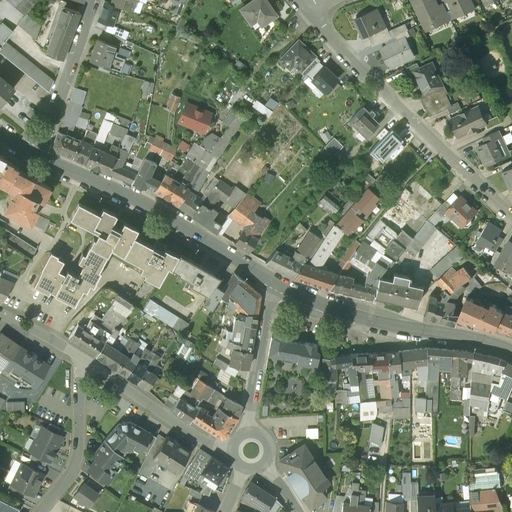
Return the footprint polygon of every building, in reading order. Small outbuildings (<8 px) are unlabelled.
[(33,5),(28,0),(19,0),(13,6),(24,16),(27,13),(33,5)] [(133,0),(111,0),(110,4),(119,7),(133,12),(136,1),(133,0)] [(265,0),(254,0),(241,9),(252,24),(258,20),(262,26),(276,16),(265,0)] [(434,0),(414,0),(412,1),(425,28),(443,20),(437,6),(434,0)] [(473,9),(469,0),(447,0),(448,2),(455,17),(473,9)] [(110,4),(104,1),(99,16),(114,21),(119,7),(110,4)] [(442,4),(442,3),(437,6),(443,20),(444,23),(450,21),(443,5),(442,4)] [(79,13),(64,8),(47,54),(49,55),(62,59),(79,13)] [(377,8),(356,18),(365,37),(372,34),(374,39),(389,32),(377,8)] [(24,16),(18,25),(35,39),(40,24),(27,13),(24,16)] [(112,26),(114,21),(99,16),(96,24),(111,29),(112,26)] [(186,21),(180,18),(176,28),(182,31),(186,21)] [(12,32),(1,23),(0,24),(0,47),(1,45),(5,41),(12,32)] [(122,30),(112,26),(111,29),(110,32),(113,34),(120,37),(122,30)] [(407,30),(394,36),(397,41),(405,37),(406,38),(410,36),(407,30)] [(389,32),(374,39),(377,44),(391,37),(389,32)] [(120,37),(113,34),(110,41),(122,45),(124,39),(120,37)] [(397,41),(380,49),(389,68),(414,56),(406,38),(405,37),(397,41)] [(116,45),(97,39),(90,61),(99,64),(107,67),(110,59),(111,60),(116,45)] [(315,56),(298,40),(279,60),(287,68),(293,62),(302,70),(315,57),(315,56)] [(54,80),(5,41),(1,45),(0,47),(0,52),(49,92),(54,80)] [(315,57),(302,70),(300,72),(304,77),(306,75),(318,62),(319,61),(315,57)] [(238,60),(234,66),(243,72),(247,66),(238,60)] [(324,67),(318,62),(306,75),(312,79),(324,67)] [(442,84),(432,62),(419,68),(420,69),(413,72),(424,93),(442,84)] [(417,63),(406,68),(409,74),(413,72),(420,69),(419,68),(417,63)] [(107,67),(99,64),(97,70),(109,74),(111,68),(107,67)] [(340,79),(325,66),(324,67),(312,79),(311,81),(325,95),(340,79)] [(0,103),(14,88),(0,76),(0,103)] [(154,82),(145,80),(142,90),(153,92),(154,82)] [(444,93),(446,92),(442,84),(424,93),(424,94),(421,95),(427,108),(430,107),(433,114),(447,107),(450,106),(444,93)] [(86,91),(74,87),(71,99),(82,102),(86,91)] [(174,93),(172,92),(166,108),(174,111),(179,96),(174,94),(174,93)] [(272,111),(256,100),(252,105),(268,117),(272,111)] [(79,105),(70,102),(67,113),(72,114),(72,115),(75,116),(79,105)] [(450,106),(447,107),(450,113),(461,108),(458,102),(450,106)] [(243,103),(237,112),(245,117),(251,108),(243,103)] [(208,115),(185,106),(179,120),(202,129),(208,115)] [(368,111),(363,106),(348,121),(364,137),(366,137),(378,124),(378,122),(374,118),(376,116),(374,114),(374,112),(371,110),(370,110),(368,111)] [(477,107),(454,118),(457,125),(454,126),(459,136),(485,124),(484,122),(477,107)] [(130,120),(106,111),(97,133),(95,140),(88,137),(85,143),(89,145),(90,142),(93,143),(92,146),(98,148),(106,152),(107,150),(110,145),(119,149),(119,147),(121,148),(125,137),(130,120)] [(64,112),(58,131),(66,134),(67,129),(71,118),(72,115),(72,114),(67,113),(64,112)] [(237,112),(210,152),(218,158),(245,117),(237,112)] [(497,115),(484,122),(485,124),(487,129),(501,123),(497,115)] [(89,119),(78,117),(77,120),(75,125),(85,128),(89,119)] [(77,120),(71,118),(67,129),(72,130),(75,125),(77,120)] [(82,142),(80,141),(73,158),(85,164),(92,146),(93,143),(90,142),(89,145),(85,143),(88,137),(95,140),(97,133),(88,129),(82,142)] [(391,129),(368,151),(379,162),(387,154),(399,142),(401,140),(391,129)] [(499,130),(486,136),(488,142),(498,138),(502,136),(499,130)] [(66,134),(58,131),(56,137),(64,140),(65,135),(66,134)] [(511,136),(510,132),(502,136),(498,138),(502,146),(511,141),(511,136)] [(80,141),(65,135),(64,140),(56,137),(53,146),(56,151),(73,158),(80,141)] [(125,165),(122,163),(132,140),(125,137),(121,148),(119,147),(119,149),(115,156),(107,173),(131,183),(136,173),(129,170),(132,164),(127,162),(125,165)] [(148,148),(160,154),(170,160),(176,149),(153,137),(148,148)] [(333,137),(324,147),(333,156),(343,146),(333,137)] [(498,138),(488,142),(477,147),(486,165),(507,155),(502,146),(498,138)] [(183,140),(176,148),(183,152),(189,144),(183,140)] [(210,152),(194,142),(186,155),(194,161),(180,183),(181,184),(189,189),(188,190),(196,195),(214,164),(218,158),(210,152)] [(404,147),(399,142),(387,154),(392,159),(404,147)] [(148,148),(141,144),(135,156),(143,160),(144,157),(148,148)] [(119,149),(110,145),(107,150),(106,152),(115,156),(119,149)] [(92,146),(85,164),(90,166),(98,148),(92,146)] [(106,152),(98,148),(90,166),(107,173),(115,156),(106,152)] [(148,148),(144,157),(156,163),(160,154),(148,148)] [(3,157),(0,155),(0,183),(13,191),(4,209),(30,223),(41,201),(42,201),(49,187),(17,171),(18,168),(11,165),(12,164),(2,159),(3,157)] [(136,173),(131,183),(144,189),(146,186),(150,176),(156,163),(144,157),(143,160),(136,173)] [(511,162),(511,160),(500,165),(502,171),(511,166),(511,162)] [(158,185),(154,191),(170,201),(181,184),(180,183),(171,178),(179,166),(173,162),(171,165),(158,185)] [(265,166),(260,172),(263,175),(268,168),(265,166)] [(511,166),(502,171),(511,189),(511,188),(511,166)] [(266,172),(263,182),(271,185),(274,175),(266,172)] [(367,174),(353,191),(359,196),(367,187),(374,180),(367,174)] [(150,176),(146,186),(154,191),(158,185),(157,184),(156,184),(158,179),(150,176)] [(230,189),(218,180),(215,185),(210,191),(220,197),(224,201),(234,188),(232,187),(230,189)] [(211,182),(202,194),(204,195),(201,199),(203,201),(200,204),(201,205),(207,197),(209,194),(208,193),(210,191),(215,185),(211,182)] [(419,182),(414,187),(426,200),(431,196),(419,182)] [(181,184),(170,201),(178,206),(188,190),(189,189),(181,184)] [(235,186),(234,188),(224,201),(233,208),(239,201),(245,194),(235,186)] [(359,196),(335,225),(346,234),(351,229),(353,230),(362,219),(354,212),(358,208),(366,215),(375,204),(374,202),(378,197),(367,187),(359,196)] [(188,190),(178,206),(192,216),(199,206),(191,201),(195,195),(196,195),(188,190)] [(207,197),(215,204),(220,197),(210,191),(208,193),(209,194),(207,197)] [(326,194),(320,200),(335,212),(340,206),(326,194)] [(201,199),(195,195),(191,201),(199,206),(200,204),(203,201),(201,199)] [(476,211),(460,196),(452,205),(446,212),(461,226),(462,225),(464,227),(467,227),(471,223),(471,220),(469,218),(476,211)] [(207,197),(201,205),(200,204),(199,206),(192,216),(204,225),(210,218),(211,218),(216,211),(212,208),(215,204),(207,197)] [(446,200),(435,211),(441,217),(446,212),(452,205),(446,200)] [(251,210),(239,201),(233,208),(229,213),(234,216),(242,222),(243,221),(251,210)] [(153,247),(133,237),(136,231),(131,228),(132,226),(124,222),(120,229),(111,225),(116,215),(103,208),(100,214),(79,203),(76,209),(75,208),(70,218),(85,226),(86,223),(99,230),(95,238),(96,239),(92,246),(107,255),(110,248),(124,256),(123,256),(142,266),(140,271),(145,273),(143,277),(158,285),(167,268),(171,269),(171,268),(178,255),(165,248),(167,246),(156,240),(153,247)] [(262,218),(251,210),(243,221),(245,222),(242,227),(244,228),(243,230),(257,238),(269,219),(263,216),(262,218)] [(435,211),(427,220),(433,225),(441,217),(435,211)] [(234,216),(229,213),(228,215),(221,225),(216,232),(220,235),(234,216)] [(49,220),(38,215),(33,225),(44,231),(48,223),(49,220)] [(216,232),(221,225),(211,218),(210,218),(204,225),(207,227),(216,232)] [(386,225),(379,219),(362,240),(370,245),(383,228),(386,225)] [(404,248),(404,249),(413,257),(436,228),(433,225),(427,220),(412,239),(404,248)] [(54,226),(48,223),(44,231),(43,232),(49,235),(54,226)] [(499,234),(490,228),(492,226),(491,225),(491,224),(490,223),(489,223),(488,223),(487,224),(476,241),(485,247),(487,243),(492,246),(498,236),(499,234)] [(305,263),(307,264),(325,236),(332,228),(327,224),(316,237),(319,239),(317,243),(308,256),(303,263),(305,263)] [(412,239),(401,231),(398,234),(386,225),(383,228),(370,245),(381,252),(393,240),(404,248),(412,239)] [(59,229),(54,226),(49,235),(54,238),(59,229)] [(325,236),(307,264),(324,270),(325,266),(321,265),(342,232),(334,226),(332,228),(325,236)] [(36,249),(3,228),(0,233),(0,238),(32,259),(36,249)] [(243,229),(234,244),(249,253),(257,238),(243,230),(243,229)] [(292,230),(284,240),(287,242),(291,238),(292,239),(297,234),(292,230)] [(77,240),(67,235),(68,234),(62,231),(57,241),(62,243),(62,244),(71,250),(70,252),(75,255),(81,245),(75,243),(77,240)] [(500,237),(498,236),(492,246),(497,249),(503,239),(500,237)] [(307,237),(296,253),(298,254),(295,260),(303,264),(303,263),(308,256),(317,243),(307,237)] [(370,245),(362,240),(360,243),(355,250),(361,254),(368,258),(375,262),(381,252),(370,245)] [(393,240),(381,252),(375,262),(384,269),(388,264),(390,266),(404,249),(404,248),(393,240)] [(354,243),(333,273),(336,274),(337,274),(344,264),(347,260),(348,260),(355,250),(360,243),(356,241),(354,243)] [(511,242),(509,241),(501,253),(496,263),(503,267),(505,268),(509,271),(510,271),(511,267),(511,242)] [(92,246),(89,245),(84,254),(82,252),(78,260),(73,257),(66,271),(59,268),(63,260),(50,253),(41,269),(42,269),(34,285),(49,293),(50,290),(60,296),(59,296),(74,304),(79,295),(77,293),(80,287),(86,290),(90,284),(92,285),(94,279),(96,280),(100,271),(99,270),(107,255),(92,246)] [(457,246),(430,270),(438,279),(446,272),(466,253),(457,246)] [(283,254),(276,250),(272,254),(279,258),(283,254)] [(361,254),(355,250),(348,260),(351,262),(355,264),(361,254)] [(501,253),(496,250),(490,262),(495,265),(496,263),(501,253)] [(220,277),(179,254),(178,255),(171,268),(179,272),(178,274),(192,282),(190,285),(208,295),(212,289),(220,277)] [(272,254),(264,263),(274,268),(279,258),(272,254)] [(292,258),(283,254),(279,258),(274,268),(284,273),(292,258)] [(361,254),(355,264),(362,268),(368,258),(361,254)] [(295,260),(292,258),(284,273),(294,278),(299,269),(300,269),(303,264),(295,260)] [(375,262),(368,258),(362,268),(367,272),(366,275),(377,278),(378,277),(384,269),(375,262)] [(299,269),(294,278),(296,279),(301,269),(305,263),(303,263),(303,264),(300,269),(299,269)] [(307,264),(305,263),(301,269),(296,279),(321,287),(327,271),(324,270),(307,264)] [(344,264),(337,274),(343,275),(348,267),(344,264)] [(481,265),(470,274),(473,277),(475,276),(483,271),(485,269),(481,265)] [(465,269),(454,280),(460,286),(462,284),(473,277),(470,274),(465,269)] [(327,271),(321,287),(327,289),(336,274),(333,273),(327,271)] [(483,271),(475,276),(478,280),(485,275),(483,271)] [(454,280),(446,272),(438,279),(436,281),(445,289),(450,295),(460,286),(454,280)] [(234,273),(218,297),(227,302),(228,300),(235,290),(242,280),(234,273)] [(408,277),(393,273),(392,280),(378,277),(377,278),(376,285),(375,286),(373,292),(374,292),(373,296),(416,305),(421,287),(406,283),(408,277)] [(336,274),(327,289),(348,294),(351,282),(353,277),(343,275),(337,274),(336,274)] [(366,275),(363,285),(358,284),(355,296),(372,300),(373,296),(374,292),(373,292),(375,286),(376,285),(377,278),(366,275)] [(14,283),(0,276),(0,302),(0,303),(14,283)] [(473,277),(462,284),(465,288),(470,294),(481,288),(473,277)] [(148,279),(145,284),(144,283),(141,288),(140,288),(138,293),(137,292),(134,298),(144,303),(158,285),(148,279)] [(260,295),(242,280),(235,290),(248,299),(249,297),(259,299),(260,295)] [(351,282),(348,294),(355,296),(358,284),(351,282)] [(448,300),(446,305),(441,321),(455,325),(456,323),(459,316),(453,314),(455,305),(454,301),(459,294),(465,288),(462,284),(460,286),(450,295),(448,300)] [(208,295),(205,299),(211,303),(217,293),(212,289),(208,295)] [(450,295),(445,289),(441,293),(448,300),(450,295)] [(248,299),(235,290),(228,300),(236,305),(233,308),(238,314),(238,313),(245,314),(248,299)] [(448,300),(441,293),(437,296),(440,299),(439,302),(446,305),(448,300)] [(93,329),(91,332),(105,342),(114,327),(122,319),(136,306),(118,294),(101,320),(97,325),(98,325),(94,330),(93,329)] [(429,296),(423,316),(441,321),(446,305),(439,302),(436,301),(437,298),(429,296)] [(259,299),(249,297),(248,299),(245,314),(243,324),(255,327),(259,299)] [(491,304),(488,309),(473,302),(474,300),(467,297),(459,316),(456,323),(461,325),(466,323),(467,324),(468,326),(473,328),(475,327),(478,328),(481,327),(485,329),(488,328),(494,331),(496,328),(503,312),(496,309),(497,307),(491,304)] [(236,305),(228,300),(227,302),(226,304),(232,308),(233,308),(236,305)] [(151,304),(147,310),(156,316),(155,318),(182,334),(188,325),(151,304)] [(511,315),(503,312),(496,328),(503,332),(504,330),(508,332),(511,323),(511,317),(510,317),(511,315)] [(238,317),(235,317),(232,332),(230,341),(233,342),(239,344),(243,324),(245,314),(238,313),(238,314),(238,317)] [(93,315),(90,320),(94,322),(97,325),(101,320),(93,315)] [(114,327),(119,330),(126,323),(122,319),(114,327)] [(97,325),(94,322),(88,331),(91,332),(93,329),(94,330),(98,325),(97,325)] [(78,324),(68,338),(79,345),(88,331),(86,330),(78,324)] [(255,327),(243,324),(239,344),(238,349),(251,352),(254,335),(255,327)] [(114,327),(105,342),(110,345),(117,333),(119,330),(114,327)] [(91,332),(88,331),(79,345),(95,356),(105,342),(91,332)] [(0,332),(0,367),(3,370),(19,345),(0,332)] [(128,340),(120,352),(125,355),(129,350),(135,341),(130,337),(128,340)] [(299,342),(299,343),(285,340),(271,337),(268,354),(296,359),(296,362),(316,366),(319,347),(318,345),(316,345),(316,344),(304,342),(304,343),(300,342),(299,342)] [(226,339),(222,338),(220,344),(230,348),(233,342),(230,341),(226,339)] [(135,341),(129,350),(134,353),(138,346),(140,344),(135,341)] [(105,342),(95,356),(106,363),(115,348),(110,345),(105,342)] [(181,342),(177,348),(185,353),(189,347),(181,342)] [(19,345),(3,370),(34,389),(50,365),(19,345)] [(145,347),(139,357),(144,360),(148,353),(150,351),(145,347)] [(115,348),(106,363),(116,369),(125,355),(120,352),(115,348)] [(238,349),(233,348),(233,349),(230,364),(248,367),(251,352),(238,349)] [(454,350),(427,348),(426,358),(427,361),(428,362),(428,365),(426,388),(436,389),(436,386),(438,367),(443,369),(452,370),(454,350)] [(421,349),(398,351),(399,365),(400,368),(415,367),(423,366),(421,349)] [(129,350),(125,355),(130,358),(134,353),(129,350)] [(466,351),(454,350),(452,370),(452,375),(460,376),(465,376),(466,360),(466,351)] [(398,351),(387,352),(388,371),(393,371),(400,371),(399,365),(398,351)] [(387,352),(370,353),(371,366),(371,369),(377,368),(379,401),(381,401),(387,401),(391,401),(390,396),(389,380),(388,371),(387,352)] [(370,353),(351,354),(352,365),(355,365),(356,370),(368,369),(371,369),(371,366),(370,353)] [(481,354),(474,353),(473,362),(472,370),(479,371),(481,354)] [(155,354),(149,363),(154,366),(159,359),(160,357),(155,354)] [(351,354),(340,356),(341,366),(341,369),(348,369),(351,390),(358,390),(356,370),(355,365),(352,365),(351,354)] [(489,356),(481,354),(479,371),(485,372),(489,356)] [(130,358),(125,355),(116,369),(126,376),(135,362),(130,358)] [(500,359),(489,356),(485,372),(494,375),(501,376),(504,369),(499,368),(498,367),(500,359)] [(144,360),(139,357),(135,362),(140,365),(144,360)] [(334,357),(323,358),(323,380),(335,380),(335,367),(334,357)] [(225,371),(228,365),(216,358),(213,364),(225,371)] [(511,385),(511,365),(500,359),(498,367),(499,368),(504,369),(501,376),(499,382),(493,381),(490,392),(501,396),(507,398),(510,390),(510,389),(511,387),(511,385)] [(140,365),(135,362),(126,376),(136,383),(146,369),(140,365)] [(154,366),(149,363),(146,369),(151,372),(154,366)] [(423,366),(415,367),(415,388),(409,388),(409,398),(409,408),(409,419),(417,419),(417,417),(417,412),(415,412),(416,399),(425,399),(426,388),(428,365),(423,366)] [(151,372),(146,369),(136,383),(147,390),(156,375),(151,372)] [(368,369),(356,370),(358,390),(359,401),(366,401),(365,386),(364,374),(368,373),(368,369)] [(214,389),(218,383),(199,370),(195,376),(199,379),(214,389)] [(229,374),(221,370),(217,378),(224,382),(229,374)] [(460,376),(452,375),(451,389),(459,389),(460,376)] [(214,389),(199,379),(192,391),(202,397),(207,400),(214,389)] [(491,384),(471,380),(470,404),(487,407),(491,384)] [(373,385),(365,386),(366,401),(359,401),(359,420),(377,419),(377,414),(375,401),(373,385)] [(439,386),(436,386),(436,389),(426,388),(425,399),(431,399),(431,402),(439,402),(439,386)] [(220,393),(214,389),(207,400),(213,403),(220,393)] [(459,389),(451,389),(450,399),(468,400),(468,389),(459,389)] [(346,390),(338,391),(339,405),(347,404),(346,390)] [(202,397),(192,391),(190,393),(200,400),(202,397)] [(501,396),(490,392),(487,407),(487,416),(488,412),(494,414),(495,413),(501,396)] [(169,395),(164,405),(171,409),(178,398),(171,393),(170,395),(169,395)] [(200,400),(190,393),(186,399),(187,403),(197,409),(199,407),(197,405),(200,400)] [(187,403),(178,398),(171,409),(171,410),(189,422),(192,418),(197,409),(187,403)] [(241,405),(227,398),(222,410),(237,417),(241,405)] [(431,412),(431,402),(431,399),(425,399),(416,399),(415,412),(417,412),(423,412),(431,412)] [(24,401),(6,402),(6,414),(25,413),(24,401)] [(392,414),(391,401),(387,401),(381,401),(379,401),(375,401),(377,414),(392,414)] [(511,403),(506,401),(503,409),(511,412),(511,403)] [(487,407),(470,404),(470,414),(487,416),(487,407)] [(197,409),(192,418),(196,421),(204,408),(199,406),(199,407),(197,409)] [(222,410),(218,407),(216,411),(215,411),(212,416),(205,427),(219,437),(222,437),(224,436),(225,436),(226,435),(237,417),(222,410)] [(207,410),(204,408),(196,421),(205,427),(212,416),(206,412),(207,410)] [(409,408),(402,408),(397,408),(397,419),(409,419),(409,408)] [(150,433),(129,422),(127,423),(127,421),(121,423),(121,424),(119,424),(105,439),(120,453),(125,448),(132,447),(141,452),(141,450),(150,434),(150,433)] [(60,429),(49,423),(46,428),(57,434),(58,432),(60,429)] [(383,427),(372,425),(368,443),(379,445),(383,427)] [(46,428),(41,426),(35,438),(56,449),(63,437),(57,434),(46,428)] [(147,453),(138,472),(149,478),(158,460),(154,457),(153,457),(165,438),(158,434),(156,437),(147,453)] [(156,437),(150,434),(141,450),(147,453),(156,437)] [(191,451),(166,436),(165,438),(153,457),(154,457),(158,460),(162,462),(161,463),(162,463),(164,461),(176,469),(175,472),(177,473),(191,451)] [(56,449),(35,438),(29,451),(32,452),(47,460),(50,462),(56,449)] [(120,453),(105,439),(93,456),(96,458),(88,469),(91,472),(106,482),(107,483),(113,475),(110,472),(123,455),(120,453)] [(299,448),(280,461),(289,475),(293,480),(292,481),(297,488),(298,488),(302,493),(301,493),(310,507),(326,497),(320,488),(328,483),(308,453),(304,455),(299,448)] [(211,456),(199,449),(192,460),(199,464),(196,469),(201,472),(211,456)] [(47,460),(32,452),(29,458),(45,465),(47,460)] [(228,467),(211,456),(201,472),(205,475),(209,478),(217,483),(224,473),(228,467)] [(199,464),(192,460),(189,464),(185,472),(191,476),(200,482),(205,475),(201,472),(196,469),(199,464)] [(44,474),(22,463),(16,474),(38,485),(44,474)] [(469,483),(470,490),(500,487),(499,474),(494,468),(474,469),(475,483),(469,483)] [(106,482),(91,472),(88,476),(103,486),(106,482)] [(191,476),(185,472),(179,484),(185,487),(191,476)] [(217,483),(209,478),(205,483),(211,487),(221,491),(228,475),(224,473),(217,483)] [(402,494),(402,501),(410,501),(410,482),(410,473),(402,473),(402,494)] [(38,485),(16,474),(11,484),(20,489),(33,495),(38,485)] [(99,486),(89,479),(86,484),(95,491),(99,486)] [(86,484),(83,482),(73,495),(78,499),(77,501),(81,504),(84,503),(88,506),(98,493),(95,491),(86,484)] [(274,497),(251,482),(242,496),(265,511),(274,497)] [(20,489),(11,484),(10,483),(7,490),(17,495),(20,489)] [(202,493),(191,489),(189,494),(200,499),(202,493)] [(495,489),(470,491),(471,500),(471,507),(471,511),(495,511),(504,511),(495,489)] [(364,494),(357,493),(356,504),(363,505),(364,494)] [(384,500),(402,501),(402,494),(384,493),(384,500)] [(418,498),(416,498),(416,501),(416,511),(434,511),(434,497),(418,498)] [(17,511),(19,509),(0,499),(0,511),(17,511)] [(401,511),(402,501),(384,500),(383,511),(401,511)] [(471,500),(453,502),(454,509),(471,507),(471,500)] [(341,511),(342,502),(335,501),(332,511),(341,511)] [(193,511),(197,506),(189,502),(185,511),(187,511),(193,511)] [(349,503),(342,502),(341,511),(354,511),(356,504),(349,503)] [(453,502),(442,503),(443,511),(453,511),(453,509),(454,509),(453,502)] [(212,511),(214,510),(198,503),(197,506),(193,511),(212,511)]
